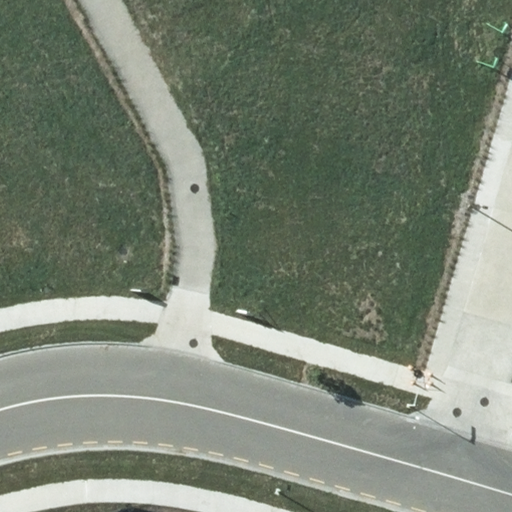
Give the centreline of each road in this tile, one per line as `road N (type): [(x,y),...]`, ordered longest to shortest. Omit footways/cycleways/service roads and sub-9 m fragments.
road 1 (residential): [(0,443),(134,419),(287,448),(419,486)]
road 2 (residential): [(419,486),(511,204)]
